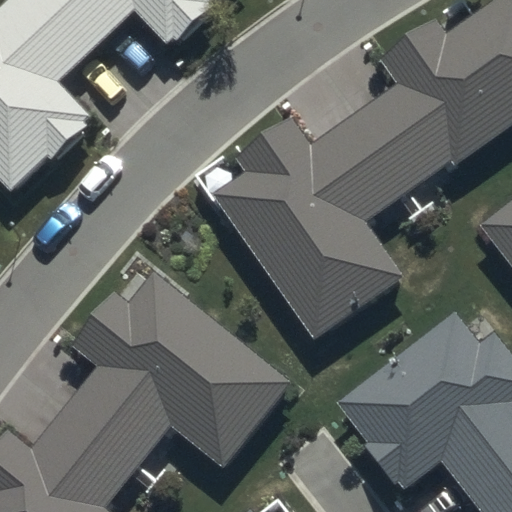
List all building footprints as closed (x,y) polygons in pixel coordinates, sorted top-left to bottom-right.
[(0,182),(16,200),(97,125),(62,88),(139,17),(174,55),(232,0),(17,0),(0,16),(0,182)] [(372,231),(511,134),(511,0),(505,0),(450,37),(441,26),(388,68),(404,93),(314,150),(298,125),(238,163),(250,177),(216,201),(317,346),(409,283),(372,231)] [(511,214),(486,234),(511,266),(511,214)] [(102,373),(35,455),(14,437),(0,454),(0,511),(113,511),(177,433),(230,476),(300,390),(158,276),(132,308),(120,298),(76,352),(102,373)] [(511,511),(511,349),(478,305),(342,409),(409,496),(445,468),(479,511),(511,511)]
